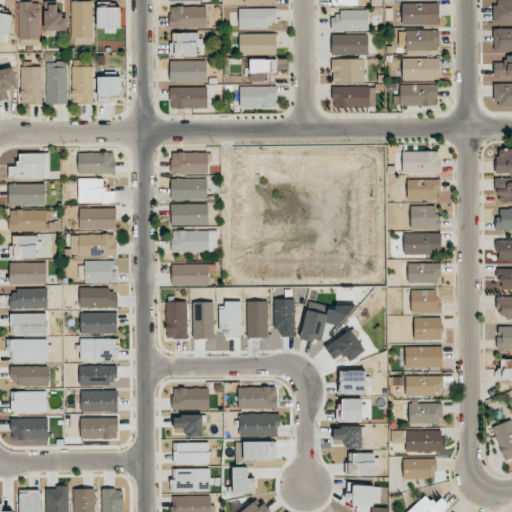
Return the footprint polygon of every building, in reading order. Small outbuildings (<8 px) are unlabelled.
[(511,0),(493,1),(493,22),(511,21),(511,0)] [(92,1),(71,1),(72,37),(93,37),(92,1)] [(39,2),(18,2),(19,39),(40,38),(39,2)] [(439,3),(402,3),(402,24),(439,25),(439,3)] [(45,31),(65,30),(65,12),(58,12),(58,4),(44,4),(45,31)] [(206,6),(169,7),(170,28),(206,27),(206,6)] [(97,28),(107,29),(107,31),(120,31),(121,8),(97,7),(97,28)] [(238,9),(239,29),(269,29),(269,22),(277,22),(276,8),(238,9)] [(368,11),(331,11),(331,30),(368,30),(368,11)] [(0,34),(9,36),(13,15),(0,12),(0,34)] [(511,28),(493,29),(493,51),(511,50),(511,28)] [(406,51),(439,50),(439,30),(399,31),(399,44),(406,44),(406,51)] [(198,32),(171,33),(171,56),(198,55),(198,32)] [(276,33),(239,34),(239,54),(276,53),(276,33)] [(368,34),(331,35),(332,55),(368,54),(368,34)] [(494,76),(511,75),(511,56),(505,56),(505,61),(493,61),(494,76)] [(364,58),(332,59),(333,83),(364,82),(364,58)] [(439,58),(402,58),(402,80),(440,79),(439,58)] [(274,81),(275,60),(250,59),(250,81),(274,81)] [(72,104),(93,104),(93,66),(84,66),(84,60),(72,60),(72,104)] [(206,60),(169,61),(170,82),(207,81),(206,60)] [(67,104),(67,61),(46,61),(46,104),(67,104)] [(42,67),(21,67),(20,103),(41,104),(42,67)] [(0,69),(0,100),(8,100),(7,87),(16,86),(14,68),(0,69)] [(98,77),(98,98),(122,97),(121,76),(98,77)] [(511,83),(495,83),(495,106),(511,106),(511,83)] [(437,106),(437,85),(400,84),(399,96),(393,95),(393,105),(437,106)] [(276,86),(239,87),(240,109),(277,108),(276,86)] [(375,86),(334,87),(334,108),(375,107),(375,86)] [(170,88),(170,108),(207,108),(207,87),(170,88)] [(496,172),(511,172),(511,148),(496,148),(496,172)] [(402,151),(403,174),(440,173),(440,151),(402,151)] [(78,174),(115,173),(115,152),(78,152),(78,174)] [(208,152),(171,152),(171,173),(208,174),(208,152)] [(9,166),(9,179),(48,178),(48,153),(18,153),(18,166),(9,166)] [(78,202),(114,202),(115,192),(104,192),(105,179),(79,178),(78,202)] [(207,178),(171,179),(171,200),(207,199),(207,178)] [(438,179),(407,180),(407,199),(439,199),(438,179)] [(511,179),(495,180),(496,202),(511,201),(511,179)] [(9,205),(45,205),(45,183),(9,184),(9,205)] [(208,225),(208,204),(171,204),(171,226),(208,225)] [(440,228),(440,215),(435,215),(435,205),(410,206),(410,228),(440,228)] [(116,208),(80,208),(79,229),(116,229),(116,208)] [(511,230),(511,208),(500,208),(500,217),(496,217),(496,230),(511,230)] [(51,222),(51,209),(9,211),(10,232),(59,229),(59,222),(51,222)] [(172,231),(172,252),(218,252),(217,230),(172,231)] [(116,256),(115,233),(69,235),(70,258),(116,256)] [(404,254),(441,254),(441,233),(404,233),(404,254)] [(11,258),(37,259),(38,236),(12,236),(11,258)] [(511,239),(497,240),(497,261),(511,260),(511,239)] [(116,260),(84,261),(85,283),(116,282),(116,260)] [(47,263),(10,263),(10,284),(47,284),(47,263)] [(440,263),(407,263),(407,283),(440,283),(440,263)] [(208,285),(208,274),(216,274),(216,264),(171,264),(171,285),(208,285)] [(511,268),(499,269),(500,289),(511,288),(511,268)] [(9,309),(48,308),(47,289),(9,290),(9,309)] [(411,312),(441,313),(441,300),(437,300),(437,290),(411,290),(411,312)] [(511,296),(496,297),(496,308),(503,308),(504,320),(511,319),(511,296)] [(294,336),(295,299),(274,299),(273,329),(281,329),(281,336),(294,336)] [(186,301),(165,302),(166,339),(187,338),(186,301)] [(241,301),(225,301),(225,310),(219,310),(219,328),(229,328),(229,337),(242,336),(241,301)] [(267,301),(246,301),(247,338),(268,337),(267,301)] [(192,302),(193,338),(214,338),(213,302),(192,302)] [(322,342),(327,314),(305,310),(301,339),(322,342)] [(46,313),(11,314),(11,326),(14,326),(15,334),(46,334),(46,313)] [(117,334),(117,313),(80,313),(80,334),(117,334)] [(441,317),(414,318),(414,340),(442,339),(441,317)] [(497,349),(511,348),(511,326),(497,327),(497,349)] [(80,361),(113,361),(112,347),(119,347),(118,338),(80,339),(80,361)] [(48,339),(11,339),(11,362),(49,361),(48,339)] [(442,347),(405,346),(405,367),(442,367),(442,347)] [(499,380),(511,379),(511,359),(499,359),(499,380)] [(116,365),(79,366),(80,385),(117,385),(116,365)] [(48,385),(48,366),(12,366),(12,386),(48,385)] [(339,371),(340,395),(366,394),(365,370),(339,371)] [(406,396),(442,395),(441,375),(405,376),(406,396)] [(238,409),(277,409),(276,386),(238,387),(238,409)] [(209,387),(172,388),(173,409),(210,408),(209,387)] [(118,390),(81,391),(81,412),(118,411),(118,390)] [(12,413),(47,412),(47,391),(11,392),(12,413)] [(362,422),(363,399),(342,398),(342,405),(336,405),(336,422),(362,422)] [(409,424),(443,423),(442,403),(408,403),(409,424)] [(278,413),(239,414),(239,435),(278,434),(278,413)] [(204,435),(204,416),(173,415),(173,435),(204,435)] [(48,439),(48,417),(11,418),(11,440),(48,439)] [(118,417),(80,418),(80,439),(118,438),(118,417)] [(505,461),(511,458),(511,420),(492,427),(505,461)] [(362,448),(362,426),(332,427),(333,440),(344,440),(344,448),(362,448)] [(405,452),(443,451),(443,430),(391,431),(391,443),(405,443),(405,452)] [(243,460),(277,460),(277,441),(243,442),(243,460)] [(209,442),(177,443),(177,451),(173,451),(174,464),(209,463),(209,442)] [(377,453),(353,452),(353,463),(346,463),(345,475),(376,476),(377,453)] [(435,458),(403,459),(403,479),(436,478),(435,458)] [(255,494),(255,479),(247,479),(247,467),(232,467),(232,493),(255,494)] [(211,468),(175,468),(175,480),(170,480),(170,491),(211,492),(211,468)] [(353,485),(352,505),(374,506),(374,486),(353,485)] [(46,511),(68,511),(68,487),(46,487),(46,511)] [(94,511),(94,489),(73,489),(73,511),(94,511)] [(101,511),(122,511),(123,489),(102,489),(101,511)] [(40,511),(40,490),(19,490),(19,511),(40,511)] [(443,511),(450,506),(442,497),(435,504),(426,494),(407,511),(443,511)] [(211,511),(211,495),(171,496),(170,511),(211,511)] [(271,511),(261,498),(241,511),(271,511)] [(0,511),(13,511),(3,511),(3,504),(0,503),(0,511)]
